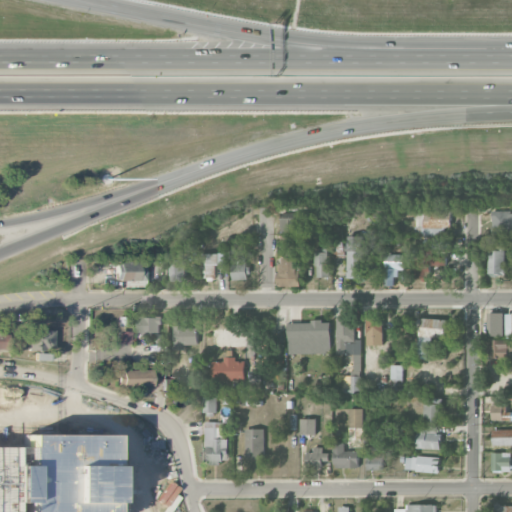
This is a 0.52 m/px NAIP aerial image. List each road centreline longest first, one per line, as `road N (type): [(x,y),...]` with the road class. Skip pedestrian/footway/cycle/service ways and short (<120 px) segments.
road 1 (motorway): [(511,58),(0,64)]
road 2 (motorway): [(0,93),(511,92)]
road 3 (secondary): [(511,299),(78,299)]
road 4 (motorway): [(511,46),(306,39),(100,0)]
road 5 (residential): [(511,488),(190,492)]
road 6 (motorway): [(208,165),(352,127),(511,110)]
road 7 (residential): [(472,205),(473,511)]
road 8 (residential): [(195,511),(183,447),(167,425),(70,385),(0,372)]
road 9 (motorway): [(0,250),(208,165)]
road 10 (motorway): [(0,223),(208,165)]
